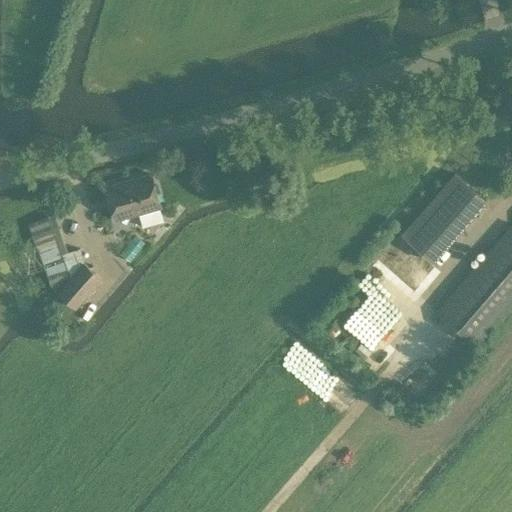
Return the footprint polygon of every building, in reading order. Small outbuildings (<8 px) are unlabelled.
[(115,218),(160,205),(151,171),(105,184),(115,218)] [(473,215),(486,200),(454,172),(441,188),(473,215)] [(477,346),(511,304),(511,225),(437,312),(477,346)] [(434,260),(403,233),(380,260),(411,287),(434,260)] [(76,307),(102,278),(84,262),(58,291),(76,307)]
